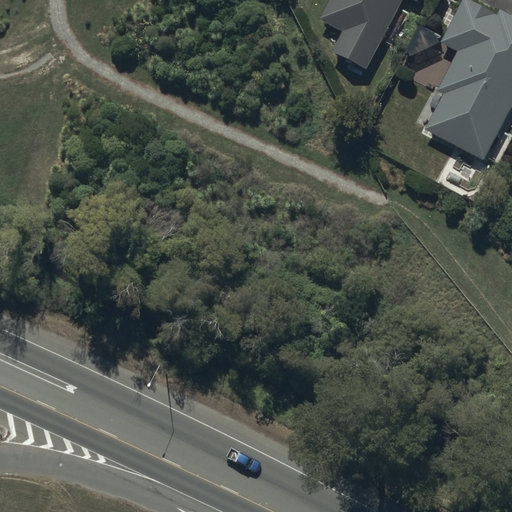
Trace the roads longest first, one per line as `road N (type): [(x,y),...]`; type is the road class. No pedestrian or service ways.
road 1 (primary): [(196,464),(0,368)]
road 2 (primary): [(196,464),(0,456)]
